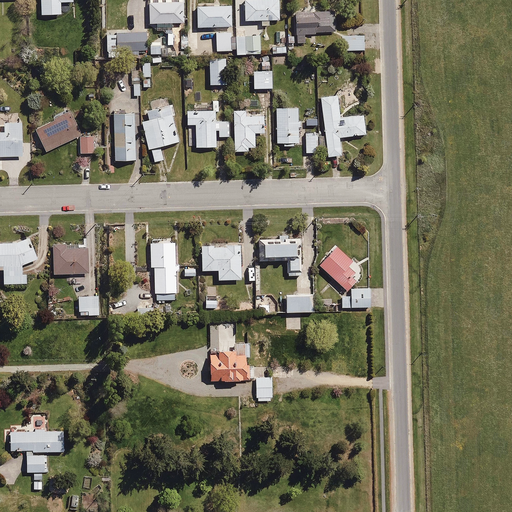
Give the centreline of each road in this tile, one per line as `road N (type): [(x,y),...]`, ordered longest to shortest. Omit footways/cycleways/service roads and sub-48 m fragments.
road 1 (residential): [(392,187),(0,198)]
road 2 (unclassified): [(406,511),(392,187)]
road 3 (unclassified): [(392,187),(387,0)]
